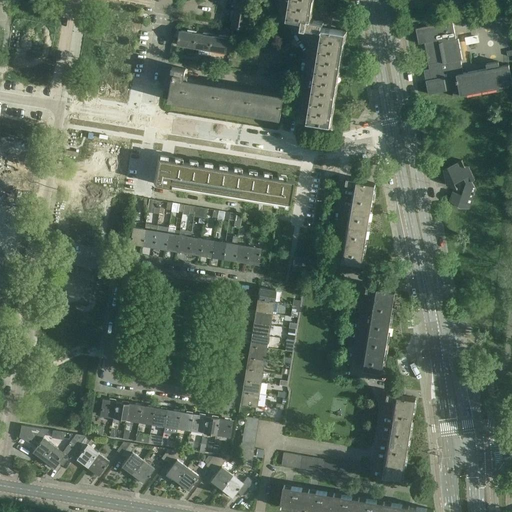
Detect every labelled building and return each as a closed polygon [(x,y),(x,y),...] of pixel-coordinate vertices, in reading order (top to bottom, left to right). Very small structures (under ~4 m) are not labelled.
[(250,0),(233,0),(233,3),(235,3),(234,10),(249,13),(250,0)] [(311,19),(314,0),(289,0),(288,11),(290,12),(289,16),(302,18),(311,19)] [(249,13),(234,10),(232,10),(231,19),(233,19),(231,26),(246,29),(249,13)] [(328,28),(329,22),(311,19),(302,18),(300,28),(322,31),(307,120),(331,124),(346,31),(328,28)] [(462,59),(458,39),(456,40),(452,21),(416,28),(417,35),(419,44),(424,43),(431,79),(426,80),(428,94),(446,91),(446,90),(445,82),(456,80),(456,83),(458,82),(460,95),(511,86),(511,85),(511,80),(509,65),(499,66),(499,62),(486,64),(487,69),(463,73),(461,59),(462,59)] [(194,48),(196,33),(196,31),(188,30),(187,32),(180,31),(178,45),(194,48)] [(194,48),(209,51),(212,36),(212,34),(203,32),(203,34),(196,33),(194,48)] [(212,36),(209,51),(226,53),(229,39),(228,38),(228,37),(219,35),(219,37),(212,36)] [(284,94),(184,78),(186,69),(172,66),(171,72),(174,73),(173,76),(172,76),(168,100),(280,119),(284,94)] [(157,158),(153,184),(199,191),(199,188),(220,192),(257,198),(256,201),(288,206),(292,180),(157,158)] [(461,195),(452,191),(449,201),(460,208),(470,209),(476,190),(472,181),(475,180),(468,166),(464,166),(462,160),(443,169),(446,185),(457,189),(455,183),(464,178),(466,182),(461,195)] [(362,264),(375,183),(357,181),(358,179),(347,178),(346,183),(356,185),(343,261),(362,264)] [(149,199),(148,207),(147,213),(158,215),(161,201),(149,199)] [(188,216),(189,214),(194,215),(195,207),(184,205),(182,212),(182,215),(188,216)] [(194,216),(205,218),(206,209),(195,207),(194,215),(194,216)] [(211,221),(212,215),(217,216),(218,211),(206,209),(205,218),(205,219),(211,221)] [(228,220),(230,213),(218,211),(217,216),(216,221),(223,222),(223,219),(228,220)] [(141,245),(153,247),(156,231),(156,227),(145,225),(144,229),(141,245)] [(141,245),(144,229),(132,228),(130,243),(141,245)] [(153,247),(164,249),(167,233),(156,231),(153,247)] [(164,249),(176,251),(179,235),(167,233),(164,249)] [(190,237),(179,235),(176,251),(187,253),(190,237)] [(224,243),(222,258),(233,260),(236,244),(237,237),(233,236),(231,244),(224,243)] [(187,253),(199,255),(202,239),(190,237),(187,253)] [(199,255),(210,256),(213,241),(202,239),(199,255)] [(224,243),(213,241),(210,256),(222,258),(224,243)] [(247,246),(236,244),(233,260),(245,262),(247,246)] [(247,246),(245,262),(257,264),(260,248),(247,246)] [(294,257),(292,270),(302,271),(304,259),(294,257)] [(380,287),(367,285),(366,291),(374,292),(373,300),(375,300),(363,368),(382,371),(395,290),(380,288),(380,287)] [(257,298),(273,301),(275,289),(259,287),(257,298)] [(271,313),(273,301),(257,298),(255,310),(271,313)] [(290,316),(297,318),(299,305),(292,304),(290,316)] [(255,310),(253,321),(269,324),(271,313),(255,310)] [(253,321),(251,333),(267,336),(269,324),(253,321)] [(251,333),(249,345),(265,348),(267,336),(251,333)] [(249,345),(248,356),(268,360),(269,356),(264,355),(265,348),(249,345)] [(248,356),(246,367),(262,370),(263,359),(268,360),(248,356)] [(246,367),(244,379),(260,382),(262,370),(246,367)] [(258,393),(260,382),(244,379),(242,390),(258,393)] [(242,390),(240,403),(256,405),(258,393),(242,390)] [(384,475),(402,478),(416,398),(398,395),(398,394),(387,392),(386,398),(397,400),(384,475)] [(113,417),(116,401),(102,399),(100,415),(113,417)] [(129,403),(116,401),(113,417),(126,419),(129,403)] [(141,405),(129,403),(126,419),(139,421),(141,405)] [(139,421),(152,423),(154,407),(141,405),(139,421)] [(152,423),(164,425),(167,409),(154,407),(152,423)] [(164,425),(177,427),(180,411),(167,409),(164,425)] [(193,413),(180,411),(177,427),(190,429),(193,413)] [(190,429),(203,431),(205,415),(193,413),(190,429)] [(203,431),(216,433),(218,417),(205,415),(203,431)] [(218,417),(216,433),(228,435),(231,419),(218,417)] [(21,425),(19,437),(35,446),(32,451),(32,452),(42,459),(53,445),(43,437),(48,430),(48,429),(41,428),(21,425)] [(243,434),(256,436),(257,430),(244,428),(243,434)] [(53,445),(42,459),(54,468),(58,462),(63,465),(67,459),(76,447),(85,435),(75,433),(62,451),(53,445)] [(81,450),(75,458),(86,466),(97,452),(87,444),(92,436),(85,435),(76,447),(81,450)] [(255,442),(242,440),(241,446),(254,448),(255,442)] [(121,454),(130,443),(123,442),(116,451),(121,454)] [(143,459),(132,451),(137,444),(130,443),(121,454),(126,458),(121,466),(132,474),(143,459)] [(240,452),(253,454),(254,448),(241,446),(240,452)] [(166,462),(174,450),(167,449),(161,458),(166,462)] [(174,450),(166,462),(171,465),(165,473),(176,481),(187,467),(176,459),(181,452),(174,450)] [(97,452),(86,466),(97,474),(108,460),(97,452)] [(288,466),(290,453),(284,452),(281,465),(288,466)] [(294,467),(296,454),(290,453),(288,466),(294,467)] [(305,469),(308,456),(302,455),(299,468),(305,469)] [(210,469),(219,457),(212,456),(205,465),(210,469)] [(311,470),(313,457),(308,456),(305,469),(311,470)] [(219,457),(210,469),(215,473),(210,480),(221,489),(232,474),(220,466),(226,459),(219,457)] [(317,471),(319,458),(313,457),(311,470),(317,471)] [(319,458),(317,471),(323,472),(325,459),(319,458)] [(143,459),(132,474),(143,482),(154,468),(143,459)] [(329,473),(331,460),(325,459),(323,472),(329,473)] [(337,461),(335,473),(341,474),(343,462),(337,461)] [(343,462),(341,474),(347,475),(349,463),(343,462)] [(353,476),(355,463),(349,463),(347,475),(353,476)] [(355,463),(353,476),(359,477),(361,464),(355,463)] [(187,467),(176,481),(187,489),(198,475),(187,467)] [(232,474),(221,489),(232,497),(236,491),(241,495),(252,481),(246,476),(242,482),(232,474)] [(309,489),(285,485),(284,485),(281,505),(293,507),(293,510),(294,510),(298,510),(299,508),(306,509),(309,489)] [(331,511),(334,493),(309,489),(306,509),(318,511),(323,511),(324,511),(323,511),(331,511)] [(356,511),(359,497),(334,493),(331,511),(356,511)] [(382,511),(385,501),(359,497),(356,511),(382,511)] [(408,511),(410,505),(385,501),(382,511),(408,511)]
